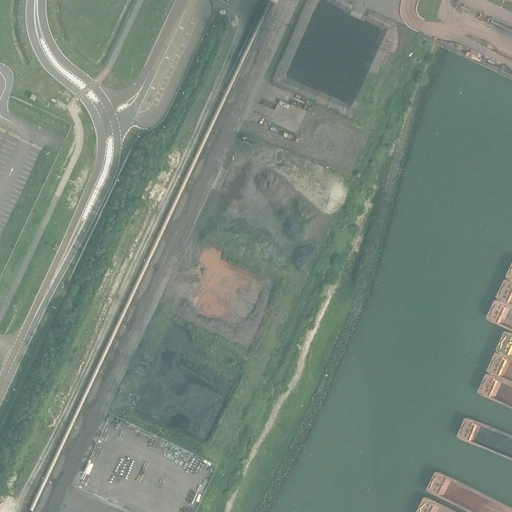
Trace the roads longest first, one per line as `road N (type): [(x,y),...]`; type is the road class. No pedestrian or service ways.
road 1 (unclassified): [(59,267),(110,176),(113,122)]
road 2 (unclassified): [(100,131),(98,167),(59,267)]
road 3 (unclassified): [(31,0),(44,61),(95,116)]
road 4 (unclassified): [(0,390),(59,267)]
road 5 (unclassified): [(108,107),(56,55),(39,0)]
